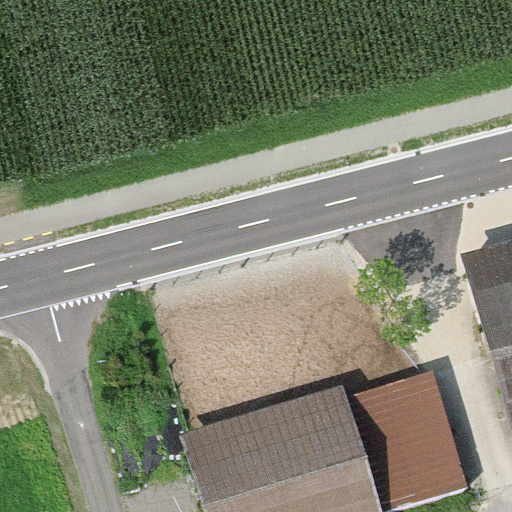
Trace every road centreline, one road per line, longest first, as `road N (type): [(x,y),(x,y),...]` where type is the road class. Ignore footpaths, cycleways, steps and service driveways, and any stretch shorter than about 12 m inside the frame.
road 1 (tertiary): [(0,291),(511,160)]
road 2 (track): [(505,511),(404,188)]
road 3 (track): [(122,511),(52,277)]
